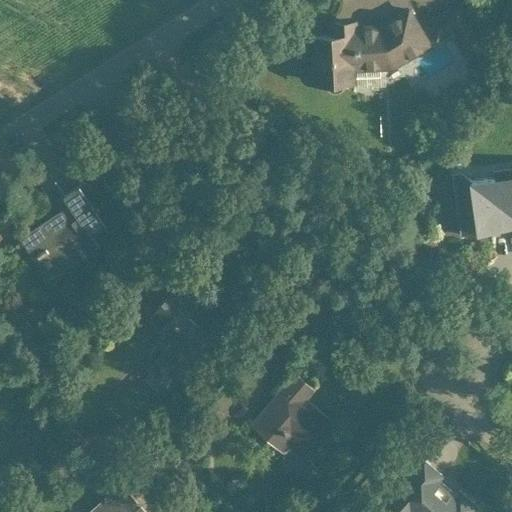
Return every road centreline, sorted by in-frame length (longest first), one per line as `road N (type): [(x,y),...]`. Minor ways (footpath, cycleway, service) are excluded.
road 1 (residential): [(88,82),(458,404)]
road 2 (residential): [(502,346),(153,43)]
